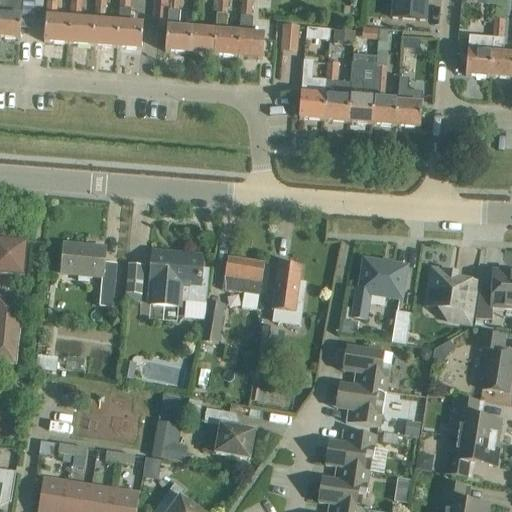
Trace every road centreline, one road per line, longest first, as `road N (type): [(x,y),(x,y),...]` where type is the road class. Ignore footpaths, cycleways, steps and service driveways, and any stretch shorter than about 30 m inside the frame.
road 1 (residential): [(262,198),(261,100),(250,94),(0,68)]
road 2 (tertiary): [(0,177),(262,198)]
road 3 (residential): [(270,511),(298,478),(315,434),(329,343)]
road 4 (tertiary): [(262,198),(434,213)]
